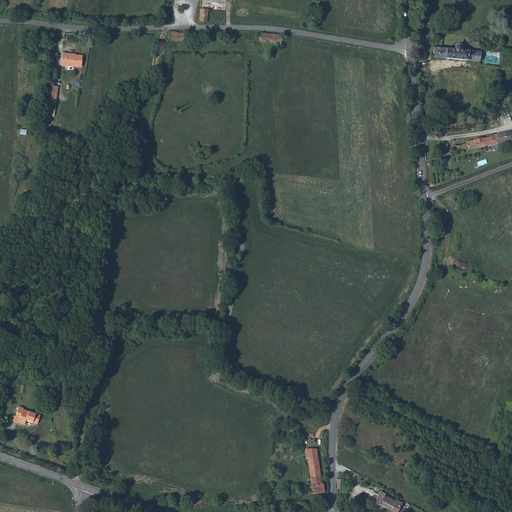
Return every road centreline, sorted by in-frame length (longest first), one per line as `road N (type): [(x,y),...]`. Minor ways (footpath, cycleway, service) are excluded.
road 1 (track): [(78,484),(93,153),(115,102),(155,75),(167,27)]
road 2 (unclassified): [(0,21),(271,28),(409,50)]
road 3 (unclassified): [(424,196),(417,289),(339,402),(332,511)]
road 4 (unclassified): [(409,50),(424,196)]
